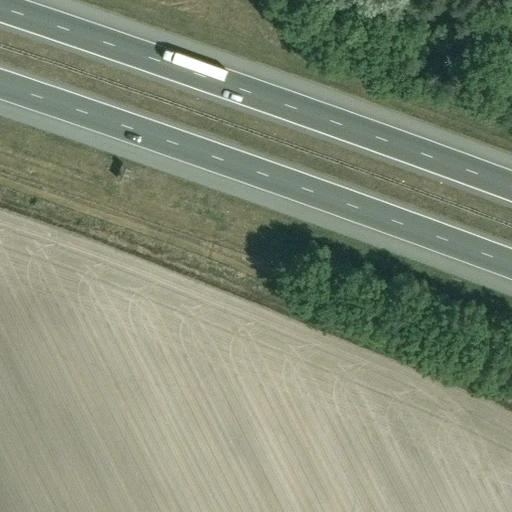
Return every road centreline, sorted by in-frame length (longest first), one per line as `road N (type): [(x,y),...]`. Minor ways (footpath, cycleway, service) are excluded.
road 1 (motorway): [(0,84),(511,265)]
road 2 (motorway): [(511,187),(0,7)]
